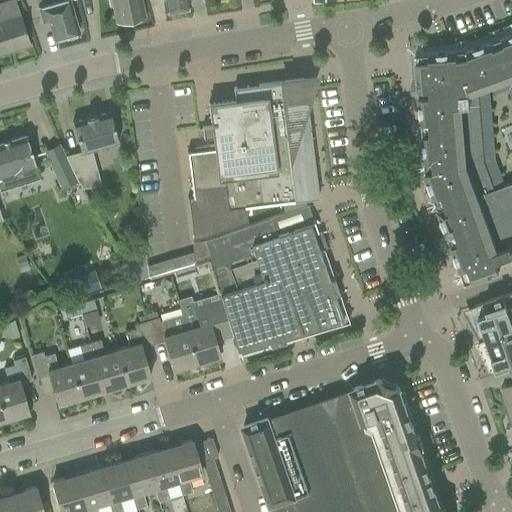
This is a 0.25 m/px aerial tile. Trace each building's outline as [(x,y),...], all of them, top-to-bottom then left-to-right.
[(0,53),(29,43),(15,0),(0,5),(0,53)] [(37,0),(38,6),(43,21),(48,20),(54,40),(66,36),(67,40),(76,37),(75,33),(79,32),(69,1),(69,0),(37,0)] [(108,0),(110,7),(114,7),(117,22),(119,22),(126,20),(130,19),(131,21),(140,19),(139,17),(143,16),(139,0),(108,0)] [(162,0),(164,12),(166,11),(173,10),(177,9),(178,12),(187,10),(186,8),(190,7),(188,0),(162,0)] [(511,33),(468,49),(415,54),(418,90),(429,89),(430,96),(419,97),(425,174),(465,283),(499,271),(495,261),(501,259),(504,268),(511,265),(511,182),(505,185),(494,159),(488,86),(491,85),(495,94),(508,89),(511,99),(511,33)] [(193,152),(186,152),(188,164),(192,197),(187,198),(191,238),(203,237),(245,221),(243,207),(281,203),(282,213),(288,211),(305,205),(304,200),(305,200),(317,198),(306,111),(303,86),(302,80),(296,81),(278,83),(233,89),(234,101),(208,105),(210,127),(201,128),(201,129),(202,137),(202,139),(212,137),(213,145),(193,148),(193,152)] [(144,103),(129,105),(132,132),(147,130),(144,103)] [(72,122),(81,152),(65,156),(76,180),(76,181),(82,188),(100,184),(90,150),(118,143),(109,112),(72,122)] [(0,190),(40,178),(36,165),(26,134),(0,141),(0,190)] [(59,145),(44,152),(48,161),(60,187),(76,181),(76,180),(65,156),(59,145)] [(282,213),(251,223),(204,240),(209,258),(220,294),(221,299),(232,335),(238,354),(348,321),(323,248),(318,250),(316,243),(320,242),(316,232),(317,232),(313,222),(308,224),(302,207),(307,205),(307,204),(305,205),(288,211),(282,213)] [(26,260),(17,263),(20,272),(29,269),(26,260)] [(94,270),(88,272),(94,289),(100,288),(94,270)] [(511,291),(476,304),(478,312),(472,315),(481,340),(479,341),(480,342),(481,342),(489,364),(494,363),(496,370),(497,370),(499,373),(508,370),(511,368),(511,291)] [(92,299),(77,304),(80,314),(95,309),(92,299)] [(198,325),(186,329),(196,362),(220,356),(215,340),(232,335),(221,299),(192,307),(198,325)] [(80,314),(77,304),(63,308),(66,318),(80,314)] [(159,321),(158,317),(146,321),(153,344),(164,340),(172,369),(196,362),(186,329),(182,314),(159,321)] [(153,344),(146,321),(133,324),(135,329),(125,332),(129,346),(116,349),(126,383),(151,376),(142,347),(153,344)] [(99,339),(89,342),(103,390),(126,383),(116,349),(103,353),(99,339)] [(82,360),(69,363),(79,397),(103,390),(89,342),(78,346),(82,360)] [(42,351),(31,354),(38,378),(49,375),(58,403),(79,397),(69,363),(57,367),(53,353),(43,356),(42,351)] [(7,380),(0,381),(0,405),(4,419),(31,411),(22,383),(33,379),(26,356),(12,360),(14,365),(3,368),(7,380)] [(511,381),(502,385),(505,393),(503,394),(501,398),(504,407),(508,409),(511,407),(511,368),(508,370),(511,381)] [(268,418),(243,426),(270,505),(272,511),(442,511),(439,502),(438,498),(431,480),(430,476),(424,458),(423,455),(415,433),(414,429),(412,425),(406,407),(405,406),(405,404),(401,392),(399,387),(396,386),(382,380),(378,379),(375,380),(361,385),(268,418)] [(210,438),(201,440),(202,441),(204,450),(214,447),(212,440),(211,437),(210,438)] [(192,491),(188,478),(201,474),(191,440),(167,447),(177,481),(178,481),(182,494),(192,491)] [(177,481),(167,447),(145,454),(154,487),(159,501),(169,498),(165,484),(177,481)] [(214,447),(204,450),(207,459),(212,457),(212,458),(216,456),(217,456),(214,447)] [(154,487),(145,454),(122,460),(131,494),(136,508),(146,505),(142,491),(154,487)] [(207,459),(201,461),(203,469),(215,465),(212,458),(212,457),(207,459)] [(99,467),(109,501),(112,511),(119,511),(122,511),(118,498),(131,494),(122,460),(99,467)] [(215,465),(203,469),(206,476),(217,472),(215,465)] [(91,470),(75,474),(86,508),(87,511),(98,511),(96,504),(109,501),(99,467),(91,470)] [(217,472),(206,476),(208,483),(219,480),(217,472)] [(75,474),(52,481),(61,511),(73,511),(74,511),(86,508),(75,474)] [(219,480),(208,483),(210,491),(222,487),(219,480)] [(43,511),(36,486),(12,493),(17,511),(43,511)] [(222,487),(210,491),(213,498),(224,495),(222,487)] [(17,511),(12,493),(0,496),(0,511),(17,511)] [(224,495),(213,498),(215,505),(226,502),(224,495)] [(226,502),(215,505),(217,511),(220,511),(229,509),(226,502)]
